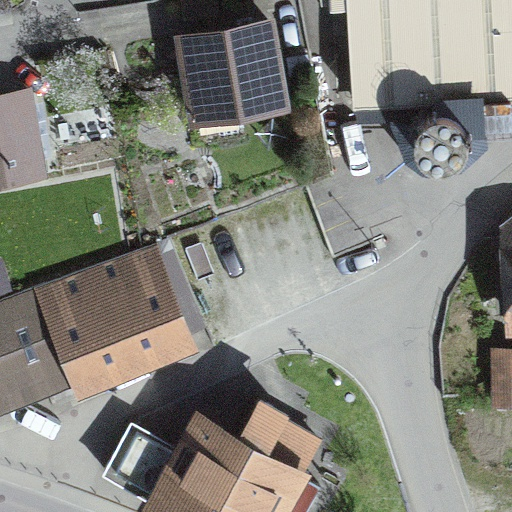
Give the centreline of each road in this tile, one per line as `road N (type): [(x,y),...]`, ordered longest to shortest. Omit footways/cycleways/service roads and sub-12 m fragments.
road 1 (residential): [(368,299),(158,384),(33,462),(0,497)]
road 2 (residential): [(368,299),(439,511)]
road 3 (residential): [(511,177),(368,299)]
